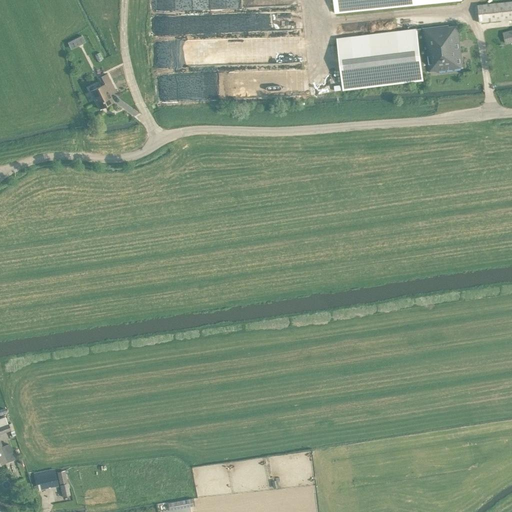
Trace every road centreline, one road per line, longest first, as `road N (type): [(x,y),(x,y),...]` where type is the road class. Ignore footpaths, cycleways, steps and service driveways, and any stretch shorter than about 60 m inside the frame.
road 1 (unclassified): [(4,168),(59,156),(134,154),(188,131),(287,132),(511,113)]
road 2 (track): [(317,0),(327,23),(471,9),(492,115)]
road 3 (track): [(158,142),(128,72),(127,0)]
